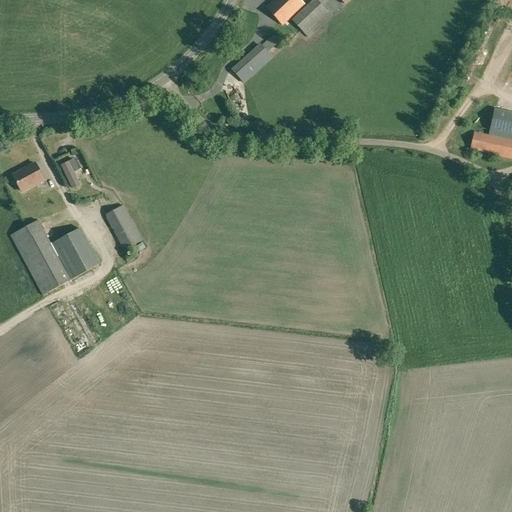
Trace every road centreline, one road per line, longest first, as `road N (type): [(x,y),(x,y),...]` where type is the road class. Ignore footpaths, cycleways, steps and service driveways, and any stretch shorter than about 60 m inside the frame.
road 1 (unclassified): [(511,222),(494,189),(462,161),(428,148),(219,136),(164,80)]
road 2 (tertiary): [(0,123),(97,111),(164,80)]
